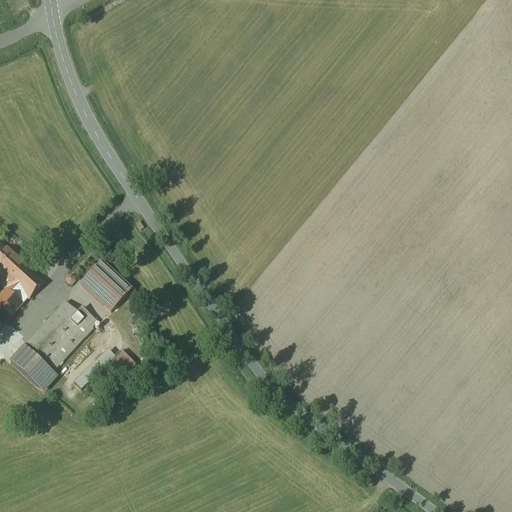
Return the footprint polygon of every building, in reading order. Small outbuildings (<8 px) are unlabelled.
[(0,244),(0,275),(3,278),(0,280),(0,286),(5,291),(11,285),(28,300),(28,301),(43,285),(0,244)] [(102,264),(81,287),(111,314),(132,292),(102,264)] [(76,278),(69,277),(67,285),(74,286),(76,278)] [(0,330),(28,300),(11,285),(5,291),(0,296),(0,330)] [(77,315),(65,304),(11,364),(38,389),(98,324),(82,310),(77,315)] [(121,354),(103,372),(119,388),(136,370),(121,354)]
